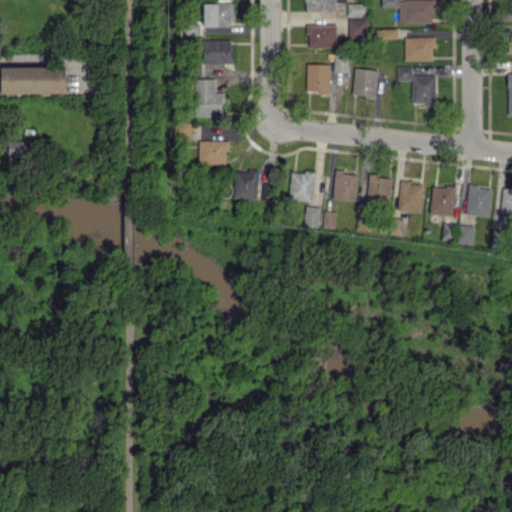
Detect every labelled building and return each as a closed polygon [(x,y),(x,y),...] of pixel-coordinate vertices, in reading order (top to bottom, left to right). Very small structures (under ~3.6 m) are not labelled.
[(304,0),(304,11),(336,10),(336,2),(346,1),(345,0),(304,0)] [(432,22),(432,0),(398,0),(398,21),(432,22)] [(203,3),(203,25),(232,25),(232,2),(203,3)] [(347,14),(364,15),(364,3),(347,3),(347,14)] [(366,17),(347,18),(348,37),(367,36),(366,17)] [(336,46),(336,23),(307,23),(307,47),(336,46)] [(398,37),(397,28),(375,28),(375,37),(398,37)] [(404,60),(433,59),(433,36),(404,36),(404,60)] [(231,39),(202,39),(203,62),(232,62),(231,39)] [(334,71),(348,71),(347,54),(334,55),(334,71)] [(329,92),(330,63),(306,63),(305,91),(329,92)] [(1,93),(66,91),(65,65),(1,67),(1,93)] [(435,74),(412,74),(412,65),(396,66),(396,80),(411,79),(411,102),(435,101),(435,74)] [(377,68),(353,67),(352,94),(377,95),(377,68)] [(214,78),(193,78),(193,115),(223,115),(223,92),(215,92),(214,78)] [(189,122),(175,122),(175,137),(190,136),(189,122)] [(227,139),(198,140),(198,163),(227,163),(227,139)] [(256,198),(257,169),(234,169),(233,197),(256,198)] [(311,200),(314,172),(290,169),(288,198),(311,200)] [(332,199),(356,200),(357,172),(333,171),(332,199)] [(391,176),(369,174),(366,198),(388,201),(391,176)] [(423,183),(400,180),(397,209),(420,211),(423,183)] [(429,212),(452,215),(455,186),(432,184),(429,212)] [(464,213),(487,216),(491,187),(468,184),(464,213)] [(511,189),(501,189),(500,217),(511,217),(511,189)] [(319,206),(304,205),(303,225),(319,226),(319,206)] [(322,227),(334,228),(336,211),(323,209),(322,227)] [(357,215),(356,229),(370,230),(371,216),(357,215)] [(441,239),(455,241),(457,223),(443,221),(441,239)] [(472,243),(473,225),(457,224),(456,242),(472,243)] [(491,246),(506,246),(506,230),(491,229),(491,246)]
